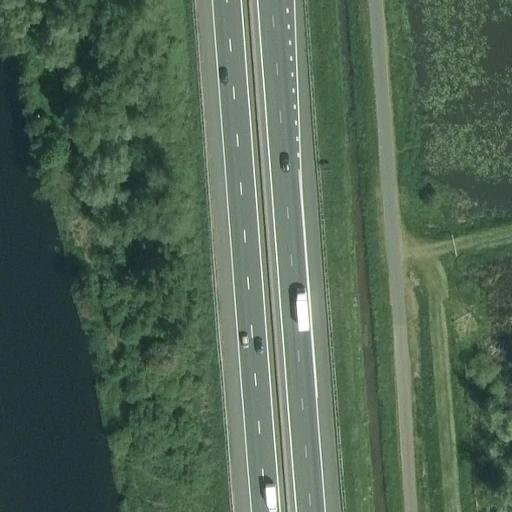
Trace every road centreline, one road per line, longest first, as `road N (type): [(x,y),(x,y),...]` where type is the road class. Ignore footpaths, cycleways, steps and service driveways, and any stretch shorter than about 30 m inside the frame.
road 1 (motorway): [(314,511),(272,0)]
road 2 (motorway): [(226,0),(266,511)]
road 3 (unclassified): [(411,511),(375,0)]
